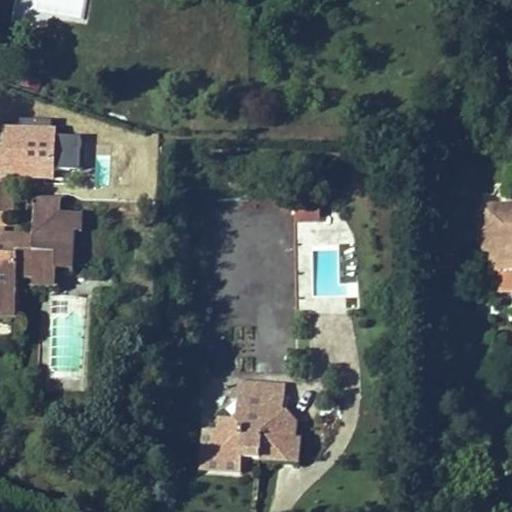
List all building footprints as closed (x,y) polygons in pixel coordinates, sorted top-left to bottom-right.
[(30,0),(29,9),(81,19),(84,0),(30,0)] [(83,124),(0,124),(0,176),(57,177),(57,167),(83,167),(83,124)] [(0,221),(11,221),(19,221),(19,194),(0,193),(0,221)] [(329,225),(329,203),(301,203),(301,225),(329,225)] [(22,289),(57,289),(57,279),(77,279),(78,243),(78,223),(59,223),(59,211),(40,211),(39,244),(10,243),(10,248),(0,247),(0,326),(21,327),(22,289)] [(511,214),(498,225),(496,242),(495,261),(504,262),(502,280),(511,280),(511,214)] [(0,221),(0,247),(10,248),(10,243),(11,221),(0,221)] [(87,224),(78,223),(78,243),(87,243),(87,224)] [(77,290),(77,279),(57,279),(57,289),(77,290)] [(262,359),(262,377),(289,378),(289,359),(262,359)] [(224,436),(221,462),(246,465),(247,457),(265,458),(264,466),(303,470),(305,446),(300,445),(301,432),(282,431),(283,419),(289,419),(290,402),(272,400),(272,391),(247,389),(246,398),(227,396),(224,436)] [(290,402),(291,393),(272,391),(272,400),(290,402)] [(301,432),(294,420),(289,419),(283,419),(282,431),(301,432)] [(245,480),(246,465),(221,462),(224,436),(209,435),(205,476),(245,480)] [(247,457),(246,465),(264,466),(265,458),(247,457)]
